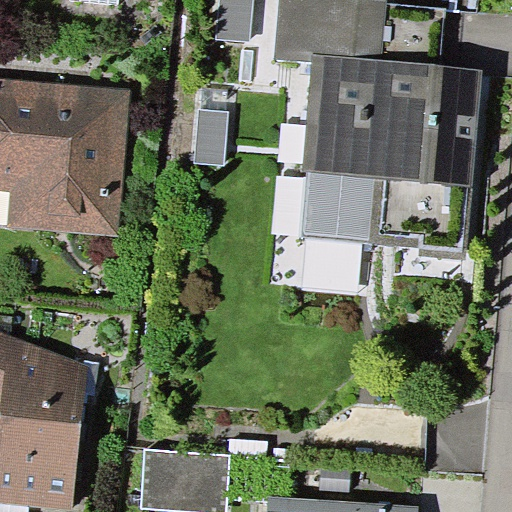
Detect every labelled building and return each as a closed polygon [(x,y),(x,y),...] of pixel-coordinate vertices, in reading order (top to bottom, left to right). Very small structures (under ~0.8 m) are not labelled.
[(66,0),(66,4),(114,9),(114,0),(66,0)] [(456,256),(472,79),(375,70),(380,8),(283,0),(277,0),(272,64),(312,68),(297,242),(456,256)] [(115,105),(0,95),(0,185),(51,190),(48,225),(104,230),(115,105)] [(8,323),(0,321),(0,498),(65,506),(77,394),(61,387),(66,377),(5,352),(8,323)] [(144,455),(140,511),(225,511),(229,460),(144,455)]
